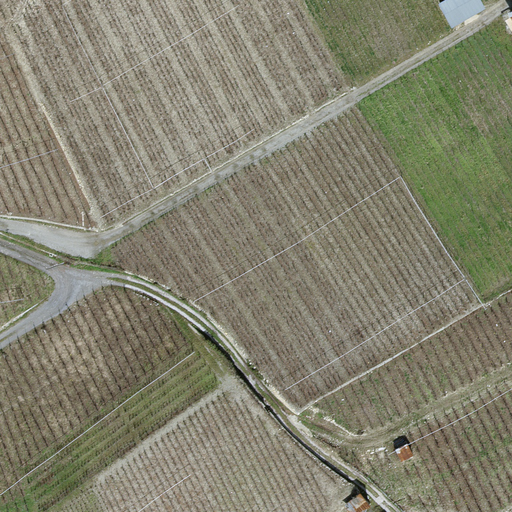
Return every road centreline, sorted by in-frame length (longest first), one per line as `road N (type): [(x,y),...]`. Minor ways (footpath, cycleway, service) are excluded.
road 1 (track): [(0,227),(104,240),(511,10)]
road 2 (track): [(396,511),(300,431),(212,330),(172,299),(117,278),(73,279)]
road 3 (track): [(0,243),(68,273),(74,289),(0,342)]
